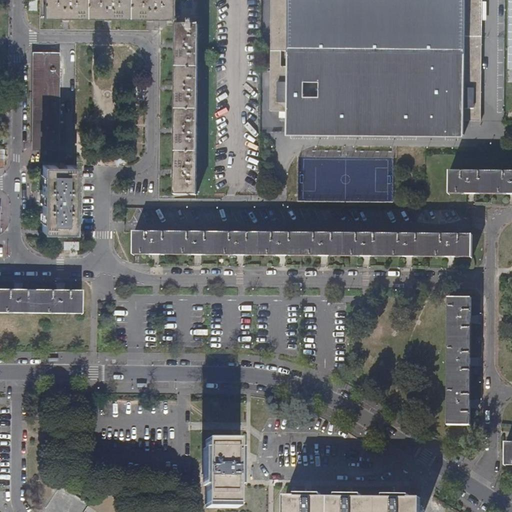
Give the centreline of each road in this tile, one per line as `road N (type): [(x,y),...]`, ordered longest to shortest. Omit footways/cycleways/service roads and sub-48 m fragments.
road 1 (residential): [(17,373),(240,374),(298,384),(345,404),(474,489)]
road 2 (residential): [(101,264),(157,279),(492,285)]
road 3 (residential): [(17,37),(135,38),(147,46),(149,155),(142,166),(105,171),(103,202)]
road 4 (residential): [(103,202),(254,203)]
road 5 (residential): [(17,182),(17,37)]
road 6 (residential): [(17,373),(23,511)]
